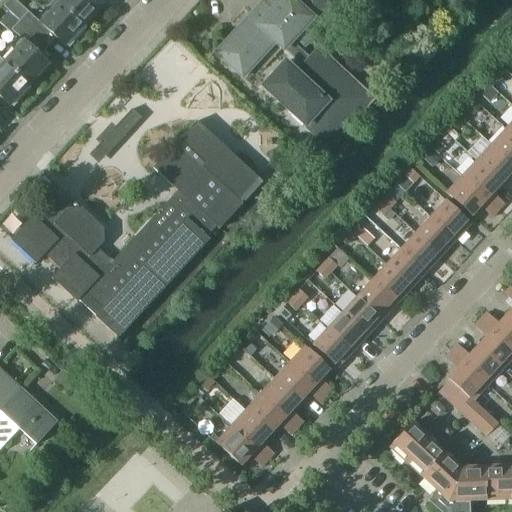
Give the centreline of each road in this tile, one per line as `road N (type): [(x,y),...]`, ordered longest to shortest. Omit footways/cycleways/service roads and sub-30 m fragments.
road 1 (residential): [(376,511),(319,458),(511,253)]
road 2 (residential): [(0,180),(161,0)]
